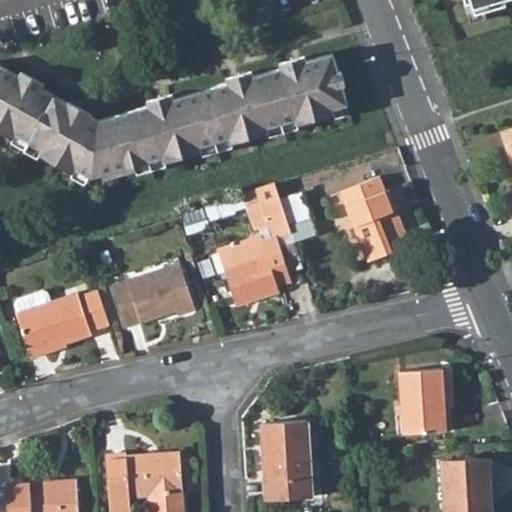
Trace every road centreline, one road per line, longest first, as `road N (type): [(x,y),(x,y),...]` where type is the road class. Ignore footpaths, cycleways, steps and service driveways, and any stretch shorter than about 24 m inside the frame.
road 1 (residential): [(374,0),(487,298)]
road 2 (residential): [(487,298),(218,362)]
road 3 (residential): [(218,362),(91,388),(0,422)]
road 4 (residential): [(218,362),(228,511)]
